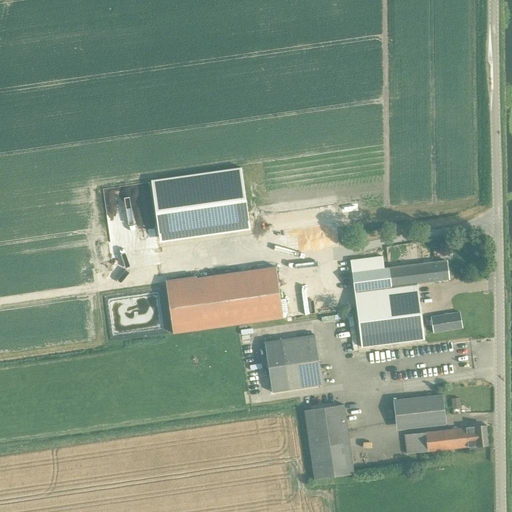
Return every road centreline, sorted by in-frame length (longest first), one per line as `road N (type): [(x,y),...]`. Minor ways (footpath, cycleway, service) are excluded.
road 1 (unclassified): [(501,511),(494,0)]
road 2 (track): [(0,302),(160,280)]
